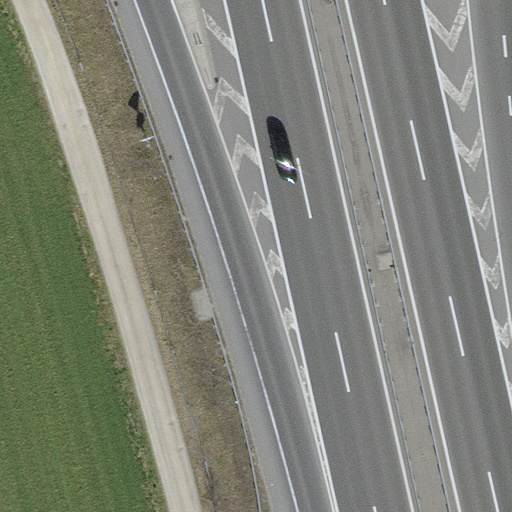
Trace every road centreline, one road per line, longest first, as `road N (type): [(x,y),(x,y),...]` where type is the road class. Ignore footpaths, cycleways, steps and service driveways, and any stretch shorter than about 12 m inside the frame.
road 1 (motorway): [(155,0),(336,511)]
road 2 (track): [(24,0),(50,54),(187,511)]
road 3 (motorway): [(262,0),(376,511)]
road 4 (motorway): [(499,511),(385,0)]
